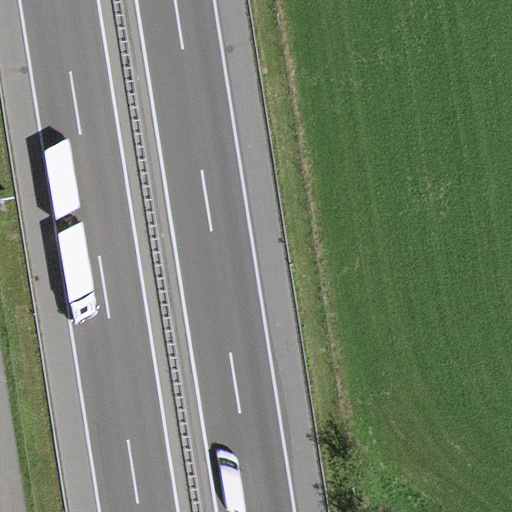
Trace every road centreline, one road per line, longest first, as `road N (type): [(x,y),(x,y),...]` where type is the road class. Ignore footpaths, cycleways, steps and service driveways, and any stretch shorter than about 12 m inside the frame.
road 1 (motorway): [(257,511),(176,0)]
road 2 (motorway): [(59,0),(139,511)]
